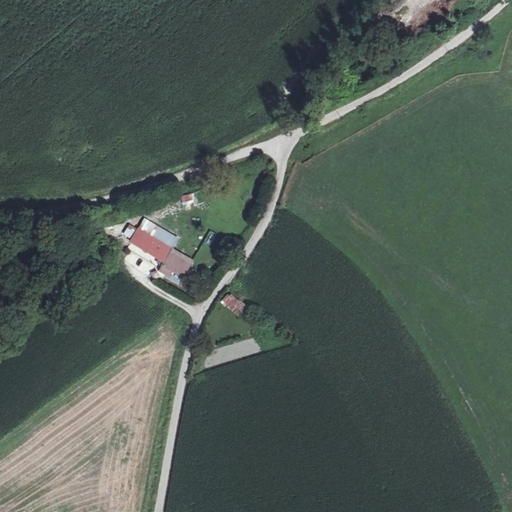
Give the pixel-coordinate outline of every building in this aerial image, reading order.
[(180,197),(182,204),(195,200),(193,193),(180,197)] [(123,213),(94,218),(95,227),(125,221),(123,213)] [(134,231),(126,244),(159,264),(158,267),(168,273),(178,279),(187,262),(134,231)] [(214,244),(215,233),(209,232),(207,242),(214,244)] [(158,267),(154,273),(164,279),(168,273),(158,267)] [(240,318),(248,308),(230,292),(221,302),(240,318)]
